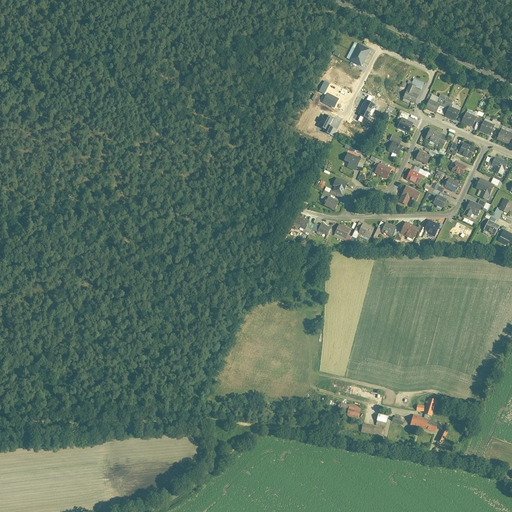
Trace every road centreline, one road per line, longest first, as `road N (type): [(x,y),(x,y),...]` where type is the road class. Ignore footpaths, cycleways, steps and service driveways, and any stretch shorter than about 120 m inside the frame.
road 1 (unclassified): [(148,511),(263,428),(475,464),(511,481)]
road 2 (secondary): [(511,84),(335,0)]
road 3 (residential): [(427,118),(419,110),(433,71),(386,50),(344,114)]
road 4 (residential): [(486,145),(457,209),(381,216)]
